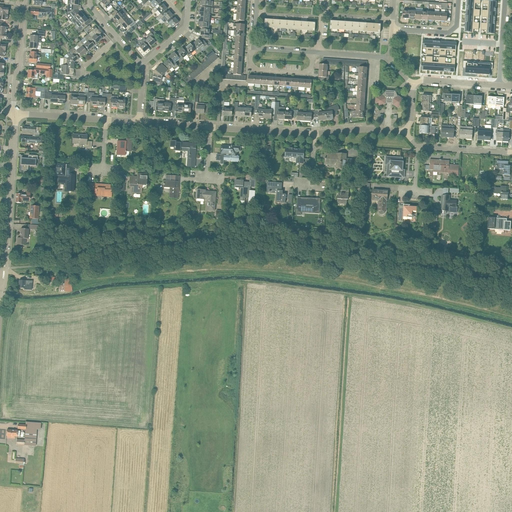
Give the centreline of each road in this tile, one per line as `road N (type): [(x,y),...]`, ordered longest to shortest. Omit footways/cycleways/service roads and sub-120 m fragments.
road 1 (track): [(511,316),(270,270),(90,278),(10,267)]
road 2 (unclassified): [(0,314),(13,113)]
